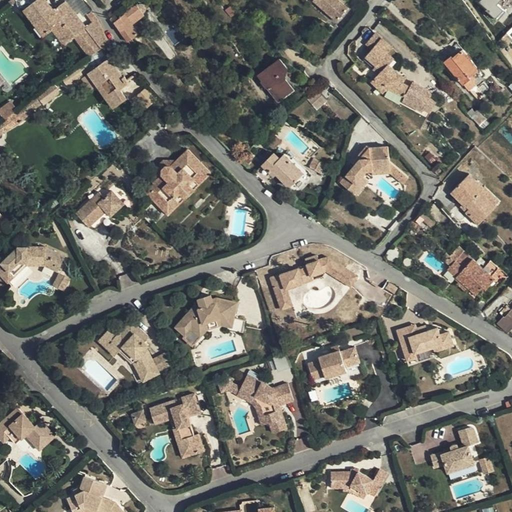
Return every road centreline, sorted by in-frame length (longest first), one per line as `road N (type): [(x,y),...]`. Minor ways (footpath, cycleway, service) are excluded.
road 1 (residential): [(511,388),(193,493),(159,511)]
road 2 (residential): [(373,260),(430,188),(331,76),(329,64),(381,0)]
road 3 (residential): [(13,349),(105,303),(261,248),(291,219)]
road 4 (residential): [(91,0),(291,219)]
road 5 (residential): [(13,349),(157,511)]
road 6 (residential): [(373,260),(511,345)]
